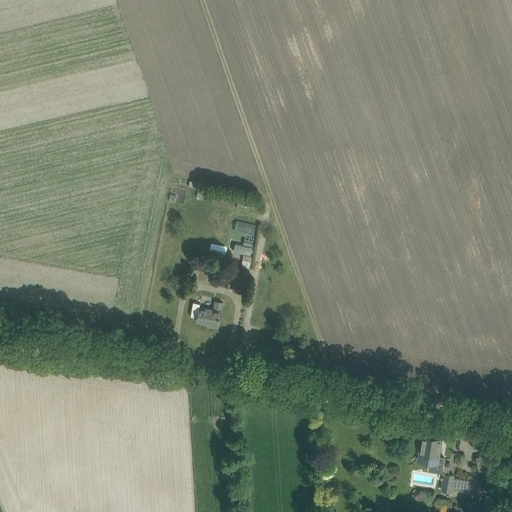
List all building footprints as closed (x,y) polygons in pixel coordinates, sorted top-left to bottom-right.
[(237,219),(235,229),(254,234),(257,224),(237,219)] [(235,243),(233,251),(250,254),(252,247),(235,243)] [(210,254),(229,253),(229,244),(210,245),(210,254)] [(243,254),(241,266),(248,268),(251,256),(243,254)] [(241,266),(237,266),(232,291),(244,293),(248,268),(241,266)] [(199,307),(200,303),(193,302),(190,316),(197,317),(197,321),(211,324),(210,326),(218,327),(220,317),(221,311),(220,310),(222,301),(215,300),(214,309),(199,307)] [(423,437),(421,447),(419,459),(437,462),(440,440),(423,437)] [(452,489),(468,492),(473,492),(475,481),(454,477),(454,475),(445,473),(442,490),(451,492),(452,489)]
